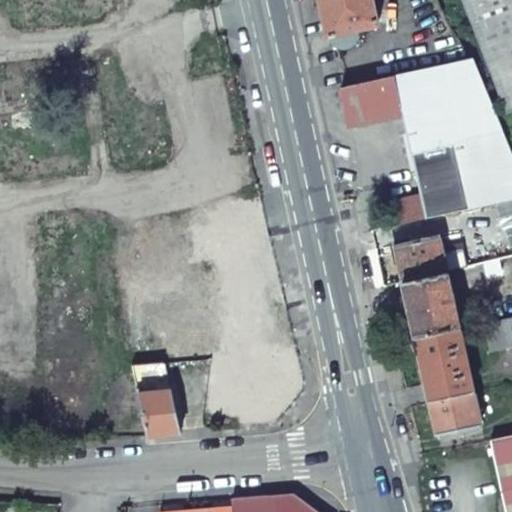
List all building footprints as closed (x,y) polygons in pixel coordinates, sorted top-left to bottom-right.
[(320,0),(329,37),(332,42),(338,47),(342,49),(350,49),(354,46),(357,43),(360,38),(360,36),(360,32),(358,25),(379,20),(374,0),(320,0)] [(511,0),(463,0),(507,113),(511,111),(511,0)] [(511,199),(511,156),(471,58),(437,66),(455,147),(469,144),(476,173),(461,176),(468,208),(496,202),(511,199)] [(403,113),(426,217),(468,208),(461,176),(476,173),(469,144),(455,147),(437,66),(395,76),(403,113)] [(346,87),(341,88),(349,125),(390,116),(403,113),(395,76),(346,87)] [(385,203),(390,225),(426,217),(421,195),(385,203)] [(511,247),(511,199),(496,202),(511,247)] [(403,283),(447,273),(439,236),(395,246),(403,283)] [(416,338),(459,329),(447,273),(403,283),(407,297),(416,338)] [(511,346),(511,317),(484,324),(490,351),(511,346)] [(430,402),(473,393),(459,329),(416,338),(426,385),(430,402)] [(437,436),(480,427),(473,393),(430,402),(435,427),(437,436)] [(511,511),(511,435),(491,440),(494,451),(505,511),(511,511)] [(233,499),(233,511),(319,511),(294,493),(233,499)]
